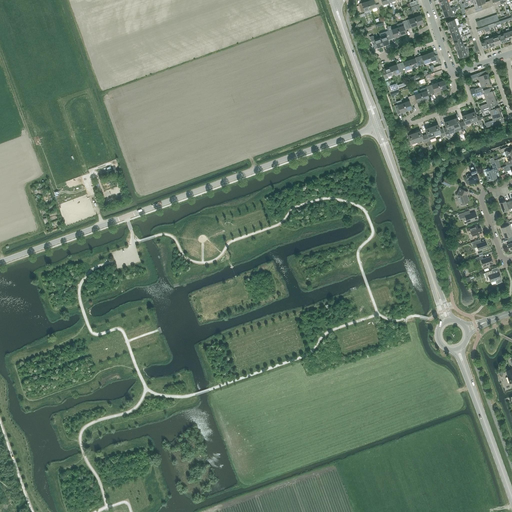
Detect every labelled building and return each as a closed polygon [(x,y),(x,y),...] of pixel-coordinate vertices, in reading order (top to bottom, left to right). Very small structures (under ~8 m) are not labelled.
[(380,7),(380,6),(377,0),(370,0),(367,1),(371,11),(373,10),(374,11),(377,10),(377,9),(380,7)] [(381,9),(384,7),(383,5),(389,3),(387,0),(377,0),(380,6),(380,7),(381,9)] [(361,12),(370,9),(367,1),(358,4),(361,12)] [(450,8),(448,2),(441,5),(443,11),(450,8)] [(445,17),(449,15),(449,18),(455,16),(454,13),(455,12),(454,7),(450,8),(443,11),(445,17)] [(415,17),(418,25),(424,23),(421,15),(415,17)] [(408,29),(418,25),(415,17),(406,21),(408,29)] [(457,18),(454,19),(447,22),(449,28),(459,24),(457,18)] [(408,29),(406,21),(402,22),(396,24),(397,28),(398,28),(401,36),(407,33),(405,30),(408,29)] [(449,28),(451,34),(459,31),(461,31),(459,27),(461,27),(460,24),(459,24),(449,28)] [(392,30),(391,26),(387,27),(388,31),(391,39),(401,36),(398,28),(397,28),(392,30)] [(388,40),(391,39),(388,31),(385,32),(387,36),(381,38),(383,46),(389,44),(388,40)] [(460,34),(459,31),(451,34),(453,40),(461,37),(464,36),(463,33),(460,34)] [(501,34),(500,31),(497,32),(498,36),(498,35),(501,43),(506,41),(504,33),(501,34)] [(383,46),(381,38),(375,40),(373,35),(370,37),(374,49),(383,46)] [(486,40),(485,36),(485,35),(483,36),(484,40),(481,42),(483,49),(489,47),(487,39),(486,40)] [(495,45),(492,37),(489,39),(488,35),(485,36),(486,40),(487,39),(489,47),(495,45)] [(495,45),(501,43),(498,35),(498,36),(492,37),(495,45)] [(463,43),(461,37),(453,40),(455,46),(463,43)] [(457,52),(468,48),(466,45),(464,46),(463,43),(455,46),(457,52)] [(459,58),(467,55),(466,51),(469,51),(468,48),(457,52),(459,58)] [(428,53),(430,62),(431,62),(431,61),(435,60),(436,62),(440,60),(437,55),(435,55),(434,51),(428,53)] [(421,65),(430,62),(428,53),(418,57),(421,65)] [(412,68),(421,65),(418,57),(409,60),(412,68)] [(403,71),(412,68),(409,60),(400,63),(403,71)] [(394,75),(403,71),(400,63),(391,66),(394,75)] [(388,77),(394,75),(391,66),(382,70),(384,78),(385,79),(388,78),(388,77)] [(490,78),(488,73),(482,75),(481,72),(470,76),(471,79),(478,77),(479,82),(490,78)] [(490,78),(479,82),(481,86),(474,89),(475,93),(492,87),(486,89),(485,86),(491,84),(490,78)] [(438,82),(441,90),(447,88),(444,80),(438,82)] [(431,93),(441,90),(438,82),(428,85),(431,93)] [(394,90),(399,89),(397,83),(387,86),(389,92),(390,92),(394,90)] [(428,94),(431,93),(428,85),(425,86),(426,90),(421,92),(423,100),(430,98),(428,94)] [(493,90),(492,87),(475,93),(476,96),(483,93),(485,99),(495,95),(494,90),(493,90)] [(414,104),(423,100),(421,92),(411,95),(414,104)] [(411,105),(414,104),(411,95),(408,96),(410,101),(404,103),(406,111),(413,109),(411,105)] [(491,102),(497,100),(495,95),(485,99),(487,103),(480,105),(481,109),(498,104),(498,103),(493,105),(492,103),(491,103),(491,102)] [(397,114),(406,111),(404,103),(394,106),(397,114)] [(495,105),(498,104),(481,109),(482,112),(489,110),(491,115),(501,112),(500,107),(496,108),(495,105)] [(468,113),(471,122),(472,122),(473,124),(478,122),(479,123),(482,122),(479,116),(476,117),(474,111),(468,113)] [(501,112),(491,115),(492,120),(485,122),(486,127),(486,126),(504,121),(504,120),(502,121),(501,119),(499,120),(499,118),(503,117),(501,112)] [(466,124),(471,122),(468,113),(462,115),(464,121),(461,122),(464,129),(467,128),(466,124)] [(459,123),(457,117),(451,119),(454,128),(460,126),(461,130),(464,129),(461,122),(459,123)] [(450,134),(455,132),(454,128),(451,119),(444,121),(447,127),(444,128),(448,139),(451,137),(450,134)] [(431,126),(435,135),(441,133),(442,136),(445,135),(442,129),(440,130),(437,124),(431,126)] [(430,140),(436,138),(431,126),(425,128),(427,134),(425,135),(427,142),(430,141),(430,140)] [(427,142),(425,135),(422,136),(420,130),(414,132),(417,142),(423,139),(424,143),(427,142)] [(411,144),(417,142),(414,132),(408,134),(410,140),(407,141),(409,148),(412,147),(411,144)] [(508,146),(500,149),(501,152),(504,151),(506,156),(511,154),(511,148),(510,149),(509,148),(508,146)] [(485,176),(487,175),(489,181),(497,178),(495,172),(498,171),(497,169),(496,166),(495,162),(491,164),(493,169),(490,170),(489,168),(483,170),(485,176)] [(511,163),(506,166),(503,167),(505,172),(511,170),(511,172),(511,163)] [(480,173),(477,165),(474,166),(474,165),(469,167),(472,174),(470,175),(469,174),(468,174),(468,175),(467,175),(467,176),(467,177),(468,178),(466,179),(465,180),(465,181),(466,183),(467,184),(470,183),(470,184),(476,182),(476,181),(479,179),(477,174),(480,173)] [(450,187),(452,182),(444,179),(442,183),(450,187)] [(467,197),(466,195),(467,192),(460,188),(457,194),(461,204),(469,201),(467,197)] [(505,201),(500,203),(503,212),(511,208),(509,201),(506,202),(505,201)] [(470,214),(469,211),(458,214),(460,219),(465,217),(467,223),(478,219),(475,212),(470,214)] [(503,233),(511,229),(509,221),(502,224),(503,227),(501,227),(503,233)] [(470,228),(467,229),(468,232),(471,231),(473,238),(483,235),(480,228),(476,229),(475,226),(470,228)] [(508,240),(511,238),(511,229),(503,233),(505,238),(507,237),(508,240)] [(481,239),(471,242),(473,248),(477,247),(479,251),(488,248),(485,241),(482,242),(481,239)] [(483,259),(482,256),(475,258),(476,261),(481,260),(483,267),(493,263),(491,256),(483,259)] [(492,270),(484,273),(486,278),(489,277),(490,280),(491,282),(495,281),(496,284),(502,282),(501,279),(499,272),(493,274),(492,270)]
